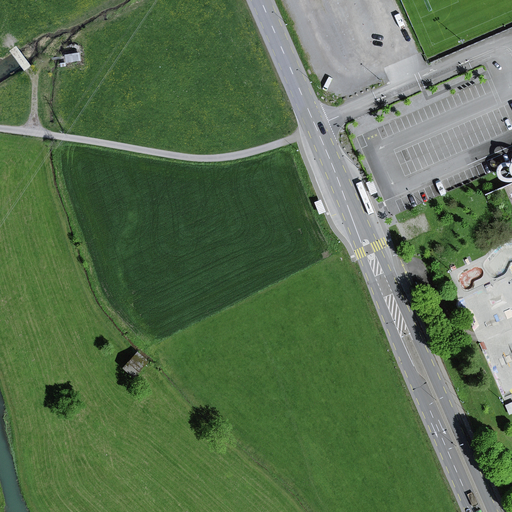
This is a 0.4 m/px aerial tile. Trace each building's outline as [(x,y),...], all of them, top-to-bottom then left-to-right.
[(78,54),(65,57),(66,64),(80,62),(78,54)] [(372,182),(368,184),(372,194),(376,192),(372,182)] [(320,214),(325,212),(320,202),(316,204),(320,214)] [(143,366),(144,367),(149,363),(139,354),(125,368),(134,376),(143,366)] [(134,376),(135,377),(144,367),(143,366),(134,376)]
